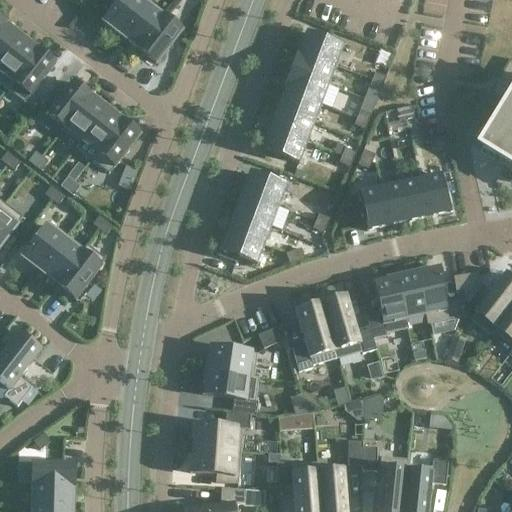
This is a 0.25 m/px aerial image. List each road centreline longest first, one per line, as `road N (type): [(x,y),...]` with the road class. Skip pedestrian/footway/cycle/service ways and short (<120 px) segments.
road 1 (tertiary): [(250,0),(156,259),(138,358)]
road 2 (residential): [(178,335),(189,261),(286,0)]
road 3 (residential): [(178,335),(206,313),(304,274),(371,253),(507,229)]
road 4 (residential): [(167,116),(128,233),(100,374)]
road 5 (residential): [(167,116),(6,0)]
road 6 (residential): [(161,511),(178,335)]
road 7 (tertiary): [(138,358),(128,511)]
road 8 (residential): [(100,374),(95,511)]
road 9 (residential): [(100,374),(0,294)]
road 10 (residential): [(214,0),(167,116)]
